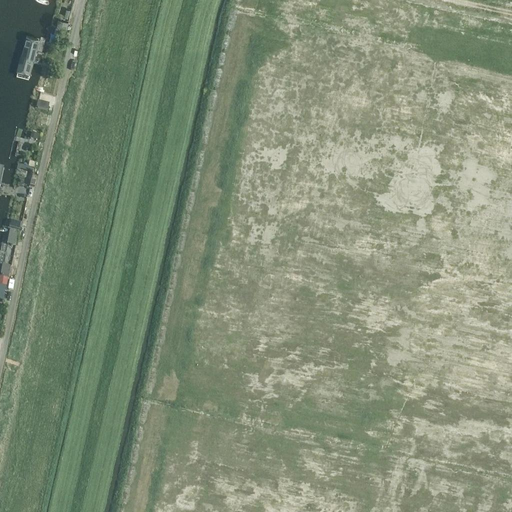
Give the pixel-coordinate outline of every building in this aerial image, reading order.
[(39,39),(26,35),(16,78),(29,81),(33,64),(38,42),(39,39)] [(17,121),(9,118),(2,147),(0,152),(0,157),(8,159),(13,140),(14,136),(17,121)] [(11,221),(10,227),(20,230),(21,223),(11,221)] [(9,234),(5,233),(3,243),(15,246),(17,235),(13,234),(14,231),(10,230),(9,234)] [(9,277),(11,266),(3,264),(1,275),(9,277)] [(0,276),(0,284),(6,285),(7,286),(8,280),(3,279),(3,277),(0,276)]
